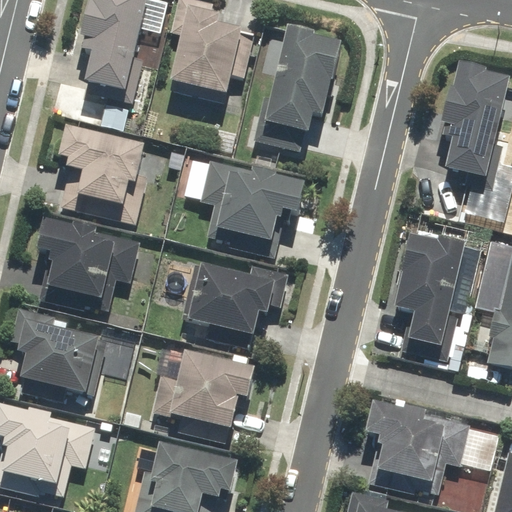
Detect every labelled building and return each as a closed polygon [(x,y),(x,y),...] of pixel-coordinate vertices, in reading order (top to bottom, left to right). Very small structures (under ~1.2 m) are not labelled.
[(75,100),(129,112),(139,67),(129,64),(143,0),(87,0),(85,10),(81,9),(70,60),(84,63),(75,100)] [(210,12),(176,3),(167,41),(174,42),(161,92),(221,107),(227,83),(239,86),(252,34),(207,23),(210,12)] [(260,102),(249,149),(298,160),(307,124),(319,126),(336,50),(280,37),(265,103),(260,102)] [(436,185),(491,198),(501,151),(490,149),(504,88),(479,82),(480,79),(451,73),(445,99),(442,98),(434,134),(438,135),(435,147),(445,149),(436,185)] [(57,216),(132,233),(144,182),(133,179),(139,154),(59,136),(52,169),(67,172),(57,216)] [(273,183),(206,167),(196,210),(210,213),(203,243),(228,249),(226,255),(273,266),(283,223),(291,225),(298,193),(272,187),(273,183)] [(136,250),(37,228),(30,261),(44,264),(34,308),(81,318),(82,312),(108,318),(114,290),(127,292),(136,250)] [(453,370),(479,256),(402,239),(391,283),(396,284),(388,318),(405,322),(397,358),(453,370)] [(490,343),(484,369),(511,375),(511,254),(497,317),(491,315),(484,342),(490,343)] [(277,321),(286,282),(249,273),(246,286),(191,274),(176,340),(246,356),(254,323),(261,324),(263,318),(277,321)] [(53,324),(14,314),(5,351),(13,352),(10,362),(19,364),(11,398),(88,418),(105,350),(50,336),(53,324)] [(244,411),(254,366),(230,360),(229,368),(166,354),(150,422),(177,428),(175,440),(222,450),(232,408),(244,411)] [(421,422),(365,409),(358,444),(373,447),(364,490),(413,501),(414,497),(436,502),(443,471),(458,474),(467,432),(438,425),(436,436),(418,432),(421,422)] [(93,437),(0,415),(0,450),(0,495),(36,504),(37,499),(61,505),(68,474),(83,477),(93,437)] [(232,471),(139,449),(124,511),(214,511),(217,501),(224,503),(232,471)] [(511,511),(511,459),(506,458),(492,511),(511,511)] [(385,511),(386,507),(348,497),(344,511),(385,511)]
